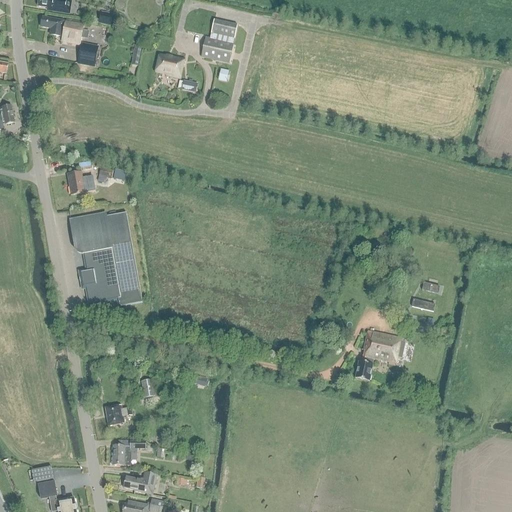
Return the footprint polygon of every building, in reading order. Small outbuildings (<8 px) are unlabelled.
[(37,0),(37,7),(51,9),(51,12),(68,15),(70,0),(37,0)] [(100,14),(98,24),(109,27),(112,17),(100,14)] [(62,38),(61,42),(79,45),(83,23),(65,20),(64,22),(42,18),(40,28),(50,30),(49,35),(62,38)] [(233,38),(236,24),(212,19),(209,33),(233,38)] [(204,36),(200,55),(227,61),(231,42),(204,36)] [(142,47),(135,46),(131,66),(138,67),(142,47)] [(80,49),(77,63),(93,66),(95,52),(80,49)] [(164,74),(164,75),(179,79),(184,59),(171,56),(171,58),(158,55),(154,72),(164,74)] [(219,81),(228,83),(230,71),(221,70),(219,81)] [(184,81),(182,89),(196,92),(197,85),(184,81)] [(0,109),(0,130),(3,130),(2,124),(5,123),(5,126),(13,125),(10,107),(0,109)] [(100,169),(97,182),(105,184),(106,178),(109,179),(111,171),(100,169)] [(67,176),(71,196),(85,193),(81,173),(67,176)] [(106,217),(106,214),(69,220),(74,252),(75,253),(78,256),(81,257),(85,256),(87,271),(80,272),(82,289),(86,288),(89,304),(117,299),(119,307),(142,303),(127,213),(106,217)] [(423,283),(422,291),(438,295),(439,287),(423,283)] [(411,308),(433,313),(435,305),(413,300),(411,308)] [(409,323),(407,330),(425,334),(426,327),(409,323)] [(402,359),(406,342),(402,341),(366,333),(360,363),(358,363),(354,380),(368,383),(372,362),(394,367),(396,359),(398,359),(398,358),(402,359)] [(196,377),(194,384),(205,387),(207,380),(196,377)] [(151,380),(144,381),(140,382),(143,398),(154,396),(151,380)] [(123,418),(130,416),(131,416),(130,408),(121,410),(120,406),(104,409),(107,428),(124,425),(123,418)] [(146,442),(130,441),(130,448),(125,448),(125,447),(112,446),(112,467),(124,467),(124,466),(131,467),(131,461),(137,462),(137,450),(145,450),(146,442)] [(53,479),(51,468),(31,471),(34,483),(53,479)] [(137,479),(137,480),(126,477),(123,489),(134,492),(134,493),(153,497),(157,476),(144,473),(143,480),(137,479)] [(172,478),(172,486),(189,487),(189,479),(172,478)] [(197,478),(195,488),(203,489),(205,479),(197,478)] [(51,511),(76,511),(74,499),(57,502),(56,497),(54,482),(38,485),(41,500),(49,498),(51,511)] [(161,511),(164,502),(151,500),(149,511),(151,511),(161,511)] [(147,511),(149,506),(128,501),(127,505),(124,504),(122,511),(147,511)]
